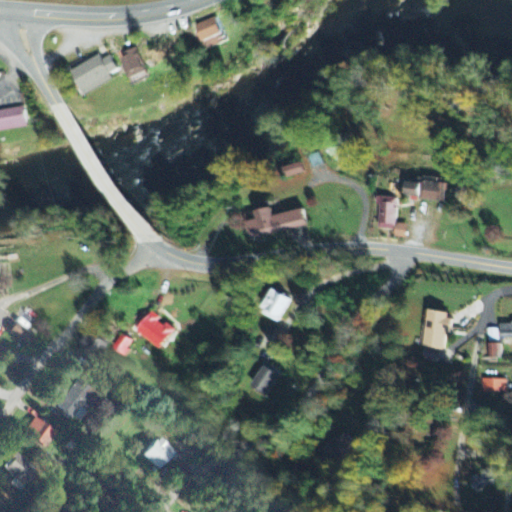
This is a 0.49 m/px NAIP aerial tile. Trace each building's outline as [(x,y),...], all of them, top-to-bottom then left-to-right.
[(194,26),(204,50),(224,41),(214,17),(194,26)] [(144,73),(137,49),(119,54),(126,78),(144,73)] [(117,71),(109,56),(101,61),(98,56),(68,72),(80,97),(112,81),(109,75),(117,71)] [(0,131),(27,127),(22,106),(0,110),(0,131)] [(348,135),(327,136),(327,160),(348,160),(348,135)] [(280,169),(283,179),(302,173),(298,163),(280,169)] [(402,195),(410,196),(409,200),(441,203),(443,184),(431,183),(432,181),(420,180),(420,184),(403,183),(402,195)] [(394,224),(395,198),(377,197),(375,230),(392,231),(391,238),(403,238),(404,225),(394,224)] [(300,210),(269,217),(267,208),(251,212),(253,221),(242,223),(245,240),(303,227),(300,210)] [(275,323),(288,301),(270,291),(257,313),(275,323)] [(448,314),(426,310),(419,347),(441,351),(448,314)] [(173,331),(152,311),(135,330),(156,350),(173,331)] [(33,339),(15,324),(8,333),(26,348),(33,339)] [(511,324),(497,324),(496,338),(511,338),(511,324)] [(131,341),(119,335),(111,351),(124,357),(131,341)] [(275,374),(259,367),(249,389),(266,397),(275,374)] [(479,393),(504,394),(504,380),(480,379),(479,393)] [(78,423),(94,398),(72,384),(56,408),(78,423)] [(24,435),(48,448),(56,434),(33,420),(24,435)] [(356,444),(339,432),(321,456),(339,469),(356,444)] [(162,472),(177,453),(159,438),(143,457),(162,472)] [(5,473),(29,483),(36,466),(11,456),(5,473)] [(473,492),(504,473),(498,463),(467,482),(473,492)]
